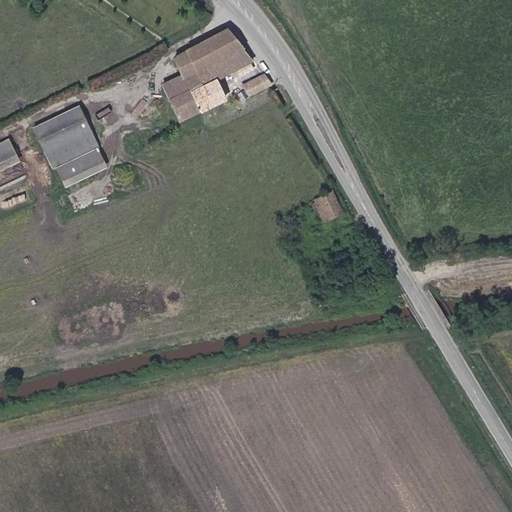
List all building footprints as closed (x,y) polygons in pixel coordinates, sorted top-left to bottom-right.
[(208,118),(236,105),(223,80),(216,66),(251,50),(238,33),(234,28),(190,50),(206,81),(192,87),(208,118)] [(176,57),(185,75),(192,87),(206,81),(190,50),(176,57)] [(223,80),(240,73),(260,63),(251,50),(216,66),(223,80)] [(264,69),(260,63),(240,73),(243,80),(264,69)] [(174,96),(192,87),(185,75),(168,82),(174,96)] [(268,75),(245,87),(251,98),(276,87),(268,75)] [(188,128),(208,118),(192,87),(174,96),(188,128)] [(36,130),(46,153),(92,130),(82,108),(36,130)] [(133,140),(125,125),(115,129),(123,145),(133,140)] [(92,130),(46,153),(47,157),(94,134),(92,130)] [(58,170),(97,150),(100,149),(94,134),(47,157),(54,172),(58,170)] [(148,148),(153,145),(150,138),(144,141),(148,148)] [(104,165),(97,150),(58,170),(65,184),(104,165)] [(328,220),(343,212),(333,194),(318,201),(328,220)] [(298,235),(310,229),(299,210),(288,216),(298,235)] [(323,251),(337,247),(335,240),(321,245),(323,251)] [(338,261),(347,257),(342,246),(332,250),(338,261)] [(426,260),(427,271),(452,270),(451,258),(426,260)]
